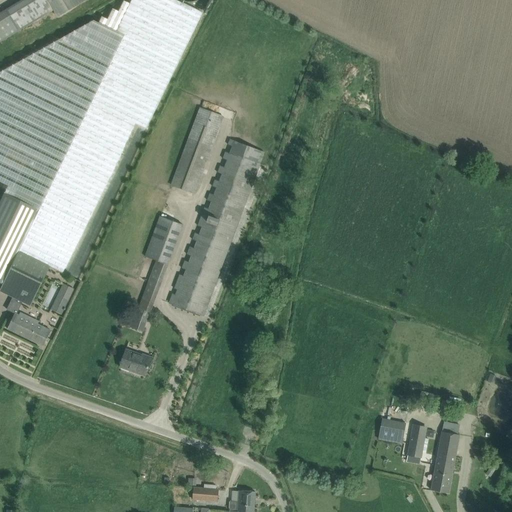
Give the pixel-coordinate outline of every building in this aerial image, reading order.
[(39,209),(19,252),(49,266),(63,273),(136,124),(145,129),(202,13),(175,0),(131,0),(130,4),(123,1),(119,11),(113,9),(107,19),(101,17),(98,23),(116,31),(115,35),(123,39),(39,209)] [(47,0),(54,10),(58,18),(87,0),(47,0)] [(0,72),(0,181),(8,186),(5,193),(39,209),(123,39),(115,35),(116,31),(98,23),(93,20),(90,22),(0,72)] [(194,193),(223,117),(200,108),(171,185),(194,193)] [(247,113),(239,138),(266,147),(274,121),(247,113)] [(231,140),(169,303),(203,315),(264,152),(231,140)] [(5,193),(0,203),(0,282),(3,284),(4,282),(5,281),(15,260),(19,253),(19,252),(39,209),(5,193)] [(168,264),(183,225),(160,217),(145,257),(156,261),(150,277),(139,307),(150,311),(168,264)] [(3,284),(0,290),(0,291),(13,298),(22,303),(29,306),(34,295),(45,275),(49,266),(19,252),(19,253),(15,260),(5,281),(4,282),(3,284)] [(240,290),(251,263),(243,260),(232,287),(240,290)] [(74,289),(66,285),(56,305),(64,309),(65,309),(74,289)] [(25,318),(27,315),(20,312),(19,315),(15,313),(7,329),(44,346),(47,339),(48,337),(49,336),(51,330),(38,324),(25,318)] [(146,374),(149,364),(152,357),(143,354),(142,355),(126,350),(120,367),(129,370),(130,368),(146,374)] [(403,443),(408,422),(384,417),(379,438),(403,443)] [(460,435),(458,434),(442,431),(436,466),(431,490),(449,493),(452,476),(460,435)] [(423,452),(426,437),(411,434),(408,450),(423,452)] [(217,501),(217,500),(218,490),(194,488),(193,499),(217,501)] [(253,511),(255,491),(239,490),(239,500),(238,502),(230,501),(229,511),(228,511),(253,511)]
